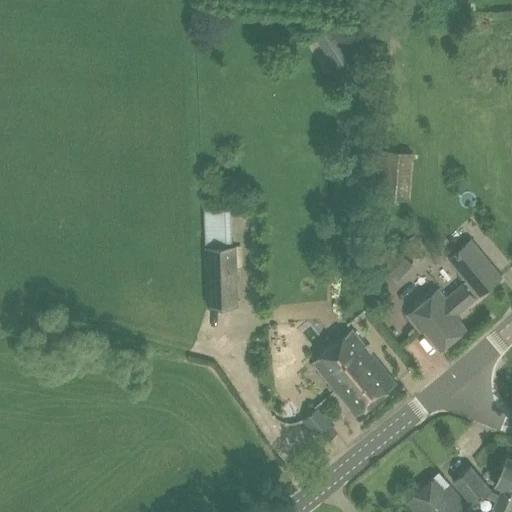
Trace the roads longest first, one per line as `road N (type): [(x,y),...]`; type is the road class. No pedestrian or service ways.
road 1 (unknown): [(316,492),(258,400),(221,361),(117,332),(0,326)]
road 2 (tertiary): [(291,511),(447,384)]
